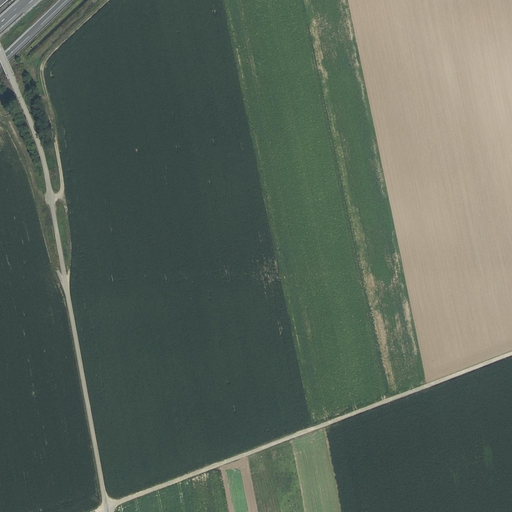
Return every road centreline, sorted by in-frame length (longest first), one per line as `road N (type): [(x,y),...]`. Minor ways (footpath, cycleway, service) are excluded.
road 1 (track): [(107,511),(39,141),(0,52)]
road 2 (track): [(106,507),(511,353)]
road 3 (track): [(67,283),(68,228),(42,68),(108,0)]
